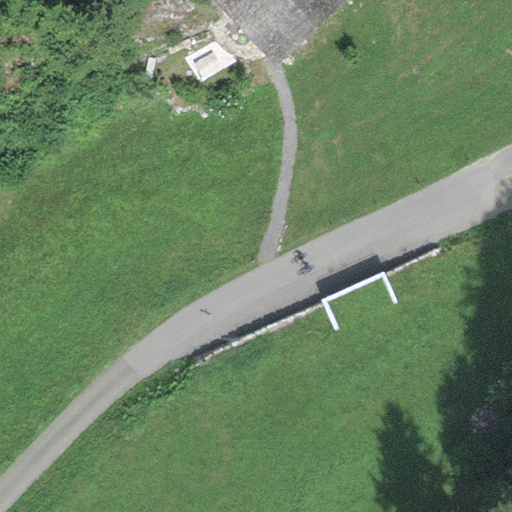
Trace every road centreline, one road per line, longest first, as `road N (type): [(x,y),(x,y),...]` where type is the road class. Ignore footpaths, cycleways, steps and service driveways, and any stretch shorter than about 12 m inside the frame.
road 1 (unclassified): [(0,493),(144,343),(388,224),(511,152)]
road 2 (track): [(270,282),(288,153),(288,106),(272,64)]
